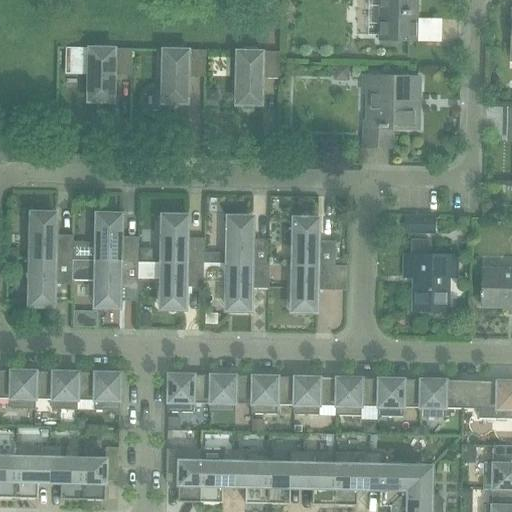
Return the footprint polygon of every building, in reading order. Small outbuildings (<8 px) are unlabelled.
[(378,0),(378,41),(416,42),(416,0),(378,0)] [(87,98),(113,98),(113,75),(131,75),(131,49),(109,49),(109,45),(94,44),(94,48),(88,48),(88,50),(67,50),(67,48),(65,48),(64,74),(66,74),(66,72),(88,73),(87,98)] [(161,99),(187,100),(187,77),(205,77),(205,51),(183,50),(183,46),(168,46),(168,50),(162,50),(161,99)] [(235,101),(261,101),(261,78),(279,78),(279,52),(256,52),(257,48),(242,47),(242,51),(236,51),(235,101)] [(419,78),(363,76),(363,92),(378,93),(377,121),(364,121),(363,147),(391,148),(392,128),(418,129),(418,128),(415,128),(416,98),(418,98),(419,78)] [(56,217),(30,216),(29,259),(72,260),(73,236),(55,236),(56,217)] [(433,217),(405,217),(405,232),(433,232),(433,217)] [(96,218),(95,261),(138,262),(138,237),(121,237),(121,218),(96,218)] [(161,219),(160,262),(203,263),(204,239),(186,238),(187,220),(161,219)] [(227,221),(226,264),(269,265),(269,240),(252,240),(252,221),(227,221)] [(292,222),(291,265),(334,266),(335,241),(317,241),(318,222),(292,222)] [(410,239),(410,256),(405,256),(404,276),(414,276),(413,310),(459,310),(459,309),(446,309),(447,276),(455,276),(455,257),(430,256),(430,243),(427,240),(411,240),(411,239),(410,239)] [(72,260),(29,259),(28,302),(54,303),(54,284),(72,285),(72,260)] [(138,262),(95,261),(94,304),(119,304),(120,286),(137,286),(138,262)] [(203,263),(160,262),(159,305),(185,306),(185,287),(203,288),(203,263)] [(269,265),(226,264),(225,307),(250,307),(251,289),(268,289),(269,265)] [(334,266),(291,265),(290,308),(316,309),(316,290),(346,290),(346,266),(334,266)] [(511,272),(482,271),(481,305),(511,305),(511,272)] [(78,319),(79,304),(54,302),(53,318),(78,319)] [(1,371),(0,370),(0,398),(9,399),(9,409),(35,409),(35,399),(34,399),(35,372),(10,371),(10,374),(1,374),(1,371)] [(43,372),(35,372),(34,399),(35,399),(51,400),(51,409),(77,410),(77,400),(76,400),(77,372),(52,372),(52,375),(43,375),(43,372)] [(85,373),(77,372),(76,400),(77,400),(93,401),(93,410),(119,411),(120,375),(121,375),(121,373),(94,373),(94,376),(85,376),(85,373)] [(168,376),(167,412),(193,413),(193,403),(209,403),(210,403),(211,375),(202,375),(202,378),(193,378),(193,375),(166,374),(167,376),(168,376)] [(235,376),(211,375),(210,403),(209,403),(209,413),(235,413),(235,404),(251,404),(252,404),(253,376),(245,376),(245,379),(235,379),(235,376)] [(277,377),(253,376),(252,404),(251,404),(251,414),(277,414),(277,405),(293,405),(294,405),(294,377),(286,377),(286,380),(277,380),(277,377)] [(319,378),(294,377),(294,405),(293,405),(293,415),(319,415),(319,406),(335,406),(336,406),(337,378),(328,378),(328,381),(319,381),(319,378)] [(361,379),(337,378),(336,406),(335,406),(335,416),(361,416),(361,407),(377,407),(378,407),(379,379),(370,379),(370,382),(361,382),(361,379)] [(403,380),(379,379),(378,407),(377,407),(377,416),(403,417),(403,407),(419,408),(420,408),(420,380),(412,380),(412,383),(403,383),(403,380)] [(445,380),(420,380),(420,408),(419,408),(419,417),(445,418),(445,408),(462,409),(463,381),(454,381),(454,384),(445,384),(445,380)] [(488,381),(463,381),(462,409),(478,409),(478,419),(511,419),(511,381),(496,382),(496,385),(488,384),(488,381)] [(511,445),(493,446),(492,463),(483,463),(482,489),(492,489),(492,488),(511,488),(511,445)] [(50,447),(16,446),(16,457),(15,498),(37,499),(38,479),(49,480),(50,447)] [(61,447),(50,447),(49,480),(60,480),(60,499),(82,500),(83,458),(61,458),(61,447)] [(118,448),(105,448),(105,459),(83,458),(82,500),(105,500),(105,481),(117,481),(118,448)] [(201,450),(166,449),(165,482),(177,482),(177,502),(199,502),(200,461),(201,450)] [(234,450),(223,450),(222,461),(200,461),(199,502),(222,503),(222,483),(233,484),(234,450)] [(268,451),(234,450),(233,484),(245,484),(244,503),(267,503),(268,462),(268,451)] [(301,452),(290,452),(290,463),(268,462),(267,503),(289,504),(289,485),(301,485),(301,452)] [(313,452),(301,452),(301,485),(312,485),(311,504),(334,505),(335,464),(313,463),(313,452)] [(369,453),(335,453),(335,464),(334,505),(356,505),(357,486),(368,486),(369,453)] [(380,454),(369,453),(368,486),(379,487),(379,506),(389,506),(402,494),(403,465),(380,465),(380,454)] [(0,497),(15,498),(16,457),(0,456),(0,497)] [(511,511),(511,488),(492,488),(492,489),(491,505),(481,505),(481,511),(511,511)] [(431,494),(402,494),(389,506),(389,511),(441,511),(442,500),(438,496),(431,495),(431,494)]
